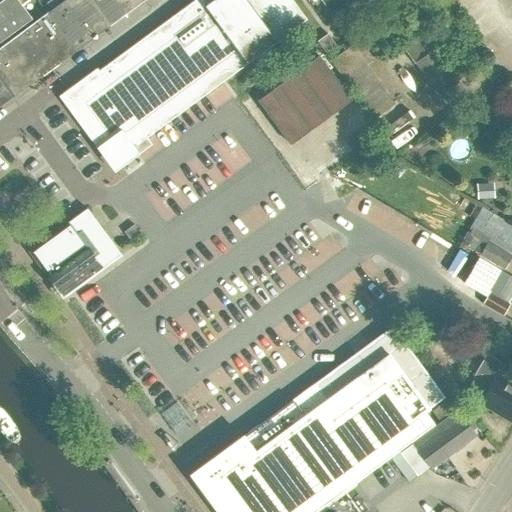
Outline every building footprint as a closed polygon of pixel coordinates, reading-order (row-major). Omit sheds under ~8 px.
[(0,41),(32,18),(18,0),(1,0),(0,1),(0,41)] [(105,19),(91,0),(63,0),(47,12),(71,44),(105,19)] [(194,0),(70,93),(112,161),(112,162),(306,19),(292,0),(194,0)] [(91,0),(105,19),(109,25),(144,0),(91,0)] [(321,0),(334,20),(345,12),(337,0),(321,0)] [(340,0),(347,9),(358,2),(356,0),(340,0)] [(71,44),(47,12),(9,40),(33,72),(71,44)] [(458,82),(434,48),(432,50),(419,31),(401,44),(438,96),(458,82)] [(336,44),(327,33),(317,41),(325,52),(336,44)] [(33,72),(9,40),(0,45),(0,52),(20,81),(33,72)] [(394,104),(351,46),(330,61),(373,120),(394,104)] [(20,81),(0,52),(0,78),(8,90),(20,81)] [(258,100),(290,143),(350,99),(318,55),(258,100)] [(477,199),(494,198),(493,183),(476,184),(477,199)] [(50,283),(63,301),(113,262),(121,256),(100,226),(87,208),(70,221),(69,221),(29,250),(44,272),(45,275),(51,282),(50,283)] [(133,224),(124,232),(133,246),(144,238),(133,224)] [(511,256),(511,255),(487,242),(487,243),(467,231),(460,243),(480,255),(480,256),(504,270),(511,256)] [(466,277),(490,290),(501,269),(479,256),(466,277)] [(511,295),(511,275),(501,269),(490,290),(508,303),(511,295)] [(508,303),(490,290),(482,305),(503,316),(509,304),(508,303)] [(451,343),(457,331),(443,324),(437,335),(451,343)] [(313,511),(343,490),(433,425),(432,423),(423,411),(443,396),(392,326),(371,342),(368,344),(355,354),(353,355),(243,436),(243,435),(230,445),(207,462),(214,472),(199,483),(204,490),(203,491),(204,492),(218,511),(313,511)] [(492,409),(510,419),(511,417),(511,416),(511,385),(507,383),(508,381),(497,375),(504,364),(486,354),(474,376),(465,391),(481,400),(480,402),(483,403),(483,406),(489,409),(492,409)] [(438,419),(455,406),(449,397),(432,410),(438,419)] [(456,409),(399,451),(416,476),(429,467),(430,468),(451,453),(454,453),(460,449),(461,445),(475,435),(472,431),(463,418),(456,409)] [(468,414),(463,418),(472,431),(477,427),(468,414)] [(399,451),(390,458),(408,482),(416,476),(399,451)] [(359,511),(343,490),(313,511),(359,511)]
